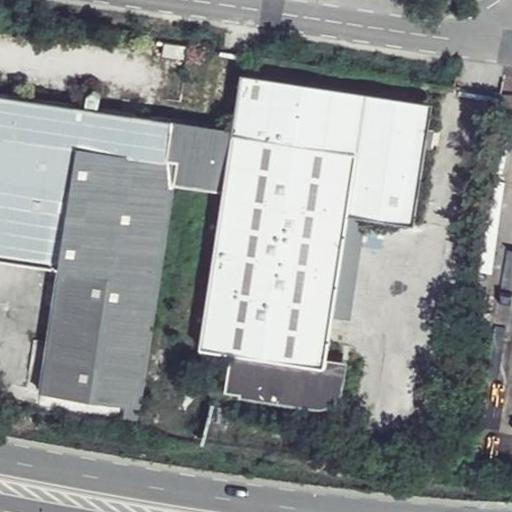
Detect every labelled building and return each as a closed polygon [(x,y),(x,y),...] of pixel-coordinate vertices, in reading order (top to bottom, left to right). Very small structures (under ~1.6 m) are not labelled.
[(239,394),(252,395),(322,84),(242,71),(222,192),(196,347),(198,348),(213,351),(230,353),(223,391),(239,394)] [(233,125),(99,105),(100,91),(97,84),(90,89),(88,103),(0,89),(0,256),(57,266),(38,391),(124,404),(122,417),(135,419),(137,406),(172,184),(222,192),(233,125)] [(322,84),(252,395),(311,405),(316,368),(323,368),(325,357),(347,215),(413,225),(432,102),(322,84)] [(198,348),(193,382),(207,385),(213,351),(198,348)] [(311,405),(252,395),(251,400),(319,411),(324,410),(331,408),(337,402),(340,398),(343,390),(346,361),(325,357),(323,368),(316,368),(311,405)]
